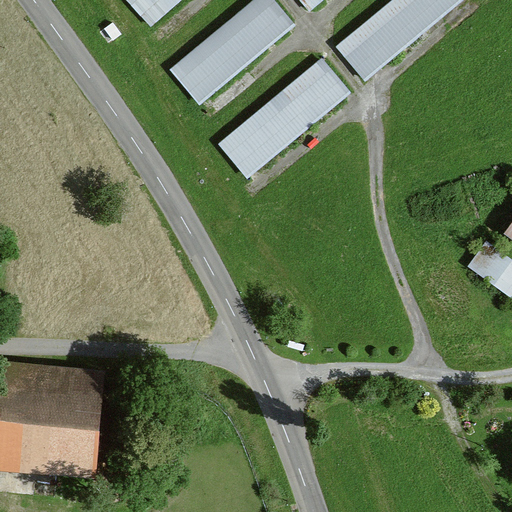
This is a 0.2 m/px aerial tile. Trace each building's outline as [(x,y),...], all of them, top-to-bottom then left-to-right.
[(133,0),(155,25),(184,0),(133,0)] [(259,0),(171,73),(200,107),(298,26),(276,0),(259,0)] [(305,0),(316,13),(331,0),(305,0)] [(396,0),(337,49),(365,83),(464,2),(461,0),(396,0)] [(222,144),(251,178),(349,97),(321,63),(222,144)] [(511,260),(487,242),(468,267),(511,298),(511,260)] [(0,440),(0,464),(97,468),(101,377),(3,373),(0,440)]
